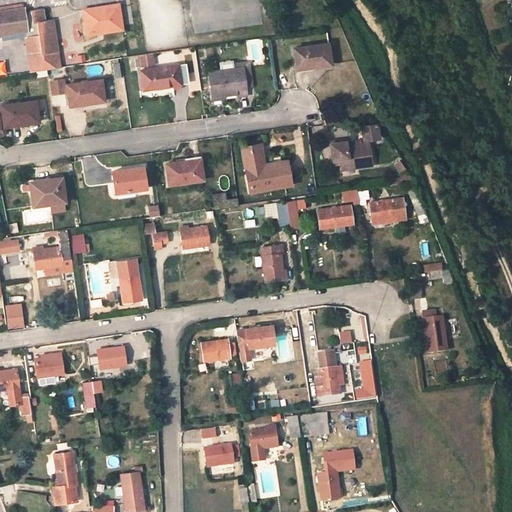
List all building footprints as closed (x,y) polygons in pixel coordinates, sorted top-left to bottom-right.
[(191,0),(195,30),(244,24),(240,0),(191,0)] [(120,5),(84,10),(88,36),(124,31),(120,5)] [(24,8),(0,11),(0,28),(1,35),(27,31),(24,11),(24,8)] [(27,31),(28,37),(25,37),(28,53),(41,51),(41,54),(57,51),(53,19),(45,20),(43,8),(31,10),(24,11),(27,31)] [(328,43),(294,48),(297,70),(331,65),(328,43)] [(41,51),(28,53),(30,71),(60,66),(57,51),(41,54),(41,51)] [(153,56),(139,57),(141,66),(154,65),(153,56)] [(234,68),(209,72),(213,97),(225,95),(237,93),(246,92),(246,87),(252,86),(249,62),(233,64),(234,68)] [(118,63),(112,63),(115,77),(121,77),(118,63)] [(178,65),(140,70),(143,90),(181,84),(178,65)] [(101,80),(67,84),(70,105),(104,101),(101,80)] [(198,80),(188,82),(189,92),(200,90),(198,80)] [(36,100),(1,105),(4,127),(39,122),(36,100)] [(377,124),(363,126),(365,140),(379,138),(377,124)] [(338,142),(330,144),(333,164),(340,163),(341,169),(371,165),(368,144),(361,145),(361,146),(356,147),(347,148),(346,144),(339,145),(338,142)] [(259,144),(241,147),(242,153),(260,149),(259,144)] [(260,149),(242,153),(250,192),(290,184),(286,161),(263,165),(260,149)] [(200,159),(165,164),(168,184),(203,180),(200,159)] [(397,173),(404,169),(398,160),(391,164),(397,173)] [(142,167),(112,171),(115,192),(145,188),(142,167)] [(49,181),(30,184),(33,206),(65,201),(61,177),(48,179),(49,181)] [(413,183),(405,184),(421,222),(429,221),(413,183)] [(342,205),(357,202),(355,188),(339,191),(342,205)] [(367,190),(357,191),(359,204),(365,203),(365,199),(368,198),(367,190)] [(224,193),(212,195),(213,208),(226,206),(225,200),(224,193)] [(401,197),(369,202),(372,223),(404,218),(401,197)] [(236,198),(225,200),(226,206),(237,205),(236,198)] [(305,199),(286,202),(288,216),(296,215),(296,209),(306,208),(305,199)] [(286,202),(271,204),(273,217),(277,217),(279,226),(289,224),(288,216),(286,202)] [(271,204),(264,205),(266,218),(273,217),(271,204)] [(158,205),(149,206),(151,217),(160,216),(158,205)] [(349,205),(317,210),(320,228),(352,223),(349,205)] [(144,234),(152,233),(154,248),(163,247),(162,242),(168,242),(167,231),(156,232),(154,221),(142,223),(144,234)] [(130,224),(113,227),(114,233),(131,230),(130,224)] [(188,229),(181,230),(183,247),(209,243),(206,226),(188,229)] [(61,259),(70,258),(66,230),(57,231),(57,235),(59,247),(61,259)] [(83,234),(70,236),(72,253),(85,251),(83,234)] [(9,238),(0,239),(0,252),(19,250),(17,241),(10,242),(9,238)] [(279,245),(260,247),(265,281),(283,278),(280,252),(279,245)] [(59,247),(33,251),(36,269),(45,268),(62,265),(61,259),(59,247)] [(62,265),(45,268),(46,274),(72,271),(70,258),(61,259),(62,265)] [(117,262),(119,277),(122,302),(141,299),(136,259),(117,262)] [(441,261),(427,264),(428,270),(442,268),(441,261)] [(442,268),(428,270),(429,278),(442,276),(443,282),(452,281),(448,267),(442,268)] [(418,282),(407,283),(409,297),(420,296),(418,282)] [(111,291),(103,293),(106,302),(114,300),(111,291)] [(7,317),(22,315),(20,305),(6,306),(7,317)] [(434,309),(421,311),(427,351),(445,348),(441,316),(435,317),(434,309)] [(7,317),(8,327),(23,325),(22,315),(7,317)] [(271,325),(245,328),(248,347),(250,346),(274,343),(271,325)] [(245,328),(237,329),(239,348),(248,347),(245,328)] [(350,331),(339,333),(341,344),(351,343),(350,331)] [(227,338),(201,342),(203,360),(229,357),(227,338)] [(103,348),(97,349),(100,368),(126,364),(123,345),(109,348),(103,348)] [(248,347),(239,348),(241,360),(252,358),(250,346),(248,347)] [(318,376),(314,377),(317,396),(339,393),(338,385),(336,368),(333,351),(318,353),(320,369),(317,369),(318,376)] [(41,357),(35,358),(38,377),(39,377),(40,385),(53,384),(55,382),(54,375),(63,374),(61,354),(47,356),(41,357)] [(368,373),(372,372),(370,361),(360,363),(364,389),(370,388),(368,373)] [(0,371),(0,389),(7,389),(9,405),(19,404),(21,416),(26,415),(27,423),(32,422),(29,396),(20,397),(16,369),(1,371),(0,371)] [(364,389),(355,390),(356,399),(375,396),(372,372),(368,373),(370,388),(364,389)] [(239,374),(229,375),(231,391),(241,390),(239,374)] [(100,381),(92,382),(93,392),(99,391),(102,390),(100,381)] [(92,382),(82,383),(85,407),(92,406),(92,403),(95,403),(93,392),(92,382)] [(326,413),(303,415),(305,436),(328,434),(326,413)] [(297,416),(287,417),(290,438),(300,437),(297,416)] [(275,427),(249,431),(251,450),(277,446),(275,427)] [(214,429),(202,430),(203,438),(215,436),(214,429)] [(357,437),(359,454),(367,453),(366,437),(357,437)] [(230,445),(204,448),(207,466),(232,462),(230,445)] [(355,469),(352,449),(323,453),(325,473),(336,471),(355,469)] [(58,487),(52,488),(54,504),(76,501),(74,485),(76,484),(71,452),(54,455),(58,487)] [(325,473),(318,474),(321,500),(339,497),(336,471),(325,473)] [(138,472),(120,474),(125,510),(143,508),(138,472)] [(246,488),(239,489),(241,503),(248,502),(246,488)]
